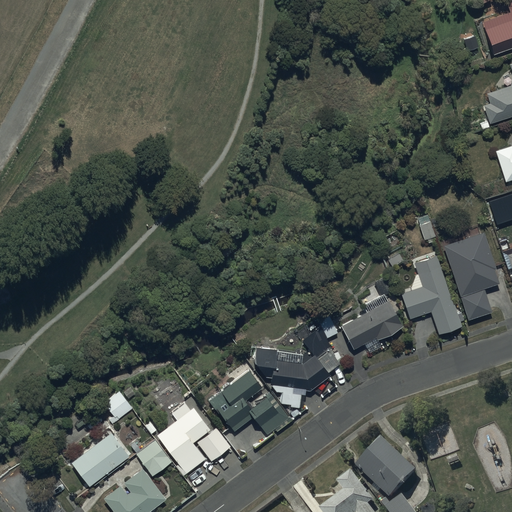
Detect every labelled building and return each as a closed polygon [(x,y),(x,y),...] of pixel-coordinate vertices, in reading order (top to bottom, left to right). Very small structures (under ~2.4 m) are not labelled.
[(511,0),(504,0),(507,8),(480,17),(491,50),(511,43),(511,0)] [(511,59),(508,61),(511,74),(511,81),(485,91),(488,101),(482,103),(488,121),(511,113),(511,59)] [(511,143),(493,149),(503,181),(511,177),(511,143)] [(428,213),(415,216),(417,224),(419,224),(423,238),(426,237),(428,242),(432,240),(431,236),(435,235),(431,219),(429,219),(428,213)] [(482,231),(442,244),(467,318),(490,310),(482,286),(497,281),(492,267),(494,267),(482,231)] [(452,303),(436,254),(414,261),(417,272),(414,273),(410,287),(411,289),(401,292),(409,317),(430,310),(437,332),(461,324),(459,320),(463,319),(460,311),(457,312),(453,302),(452,303)] [(365,310),(340,323),(352,347),(363,342),(367,350),(380,344),(377,338),(402,325),(388,299),(387,299),(384,293),(394,288),(387,274),(373,280),(380,294),(362,303),(365,310)] [(329,314),(317,319),(316,317),(304,326),(310,334),(301,341),(307,348),(302,352),(255,345),(255,346),(251,346),(249,356),(253,357),(253,360),(265,375),(270,375),(269,383),(276,389),(282,390),(280,401),(290,403),(289,404),(297,405),(300,392),(304,392),(304,388),(309,388),(329,372),(328,371),(338,362),(345,359),(343,354),(340,355),(337,350),(333,352),(326,335),(336,331),(329,314)] [(232,381),(208,399),(216,410),(217,409),(233,430),(252,415),(266,433),(275,427),(277,430),(290,420),(268,391),(250,405),(245,398),(262,386),(242,359),(225,372),(232,381)] [(119,389),(103,401),(112,415),(108,418),(112,423),(133,409),(119,389)] [(176,418),(156,433),(177,463),(175,464),(182,474),(204,458),(192,441),(210,428),(193,405),(189,408),(184,401),(171,412),(176,418)] [(216,426),(196,441),(210,459),(229,444),(216,426)] [(70,460),(89,484),(129,454),(122,446),(124,445),(115,433),(113,434),(110,430),(109,431),(107,429),(98,436),(100,439),(70,460)] [(155,438),(135,452),(151,475),(171,460),(155,438)] [(383,439),(356,466),(375,485),(371,488),(377,494),(381,490),(390,498),(417,470),(383,439)] [(120,483),(102,496),(113,511),(145,511),(165,498),(142,466),(124,480),(130,489),(126,492),(120,483)] [(375,501),(352,471),(338,482),(345,491),(320,510),(321,511),(375,511),(370,505),(375,501)] [(387,499),(382,502),(389,511),(415,511),(403,495),(391,505),(387,499)]
